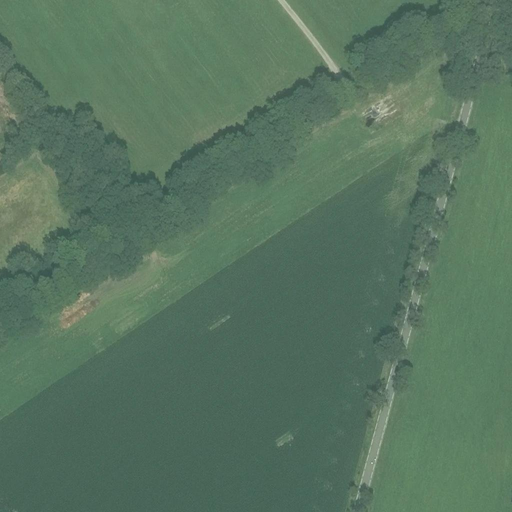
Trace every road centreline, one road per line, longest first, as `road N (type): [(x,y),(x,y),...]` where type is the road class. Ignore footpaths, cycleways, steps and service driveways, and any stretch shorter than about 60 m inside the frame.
road 1 (tertiary): [(355,511),(491,0)]
road 2 (track): [(0,326),(340,98)]
road 3 (unclassified): [(340,98),(487,0)]
